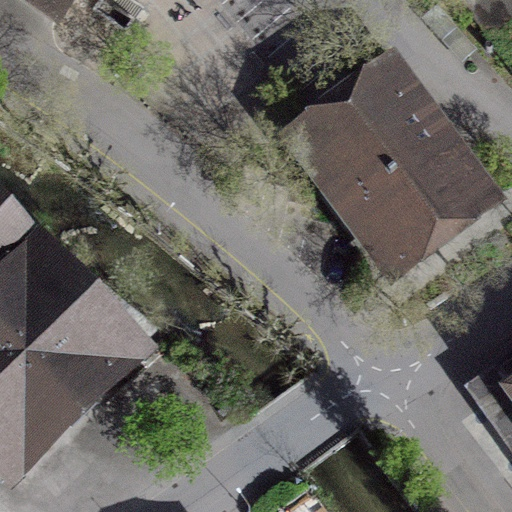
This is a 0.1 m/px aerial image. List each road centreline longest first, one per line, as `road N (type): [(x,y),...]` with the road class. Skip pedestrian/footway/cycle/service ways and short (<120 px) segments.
road 1 (residential): [(373,389),(250,256),(0,67)]
road 2 (tertiary): [(373,389),(191,511)]
road 3 (tertiary): [(511,291),(373,389)]
road 4 (residential): [(467,511),(373,389)]
